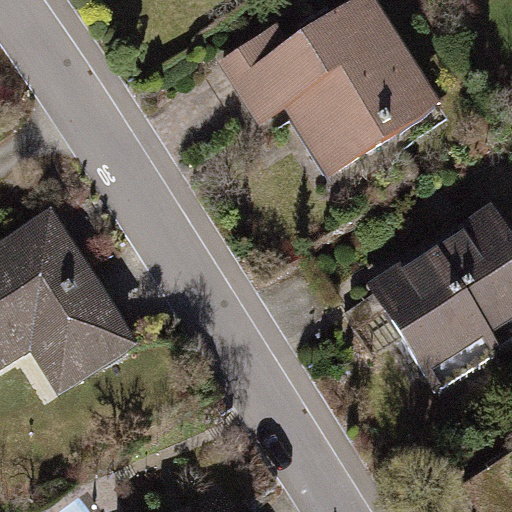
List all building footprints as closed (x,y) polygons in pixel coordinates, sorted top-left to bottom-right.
[(279,33),(220,70),(261,136),(288,119),(329,187),(441,118),(373,8),(293,57),(279,33)] [(511,237),(492,206),(366,285),(435,394),(511,345),(511,237)] [(57,212),(0,247),(0,384),(36,361),(66,408),(148,356),(57,212)] [(511,511),(511,449),(456,485),(472,511),(511,511)] [(239,511),(237,501),(192,511),(239,511)]
